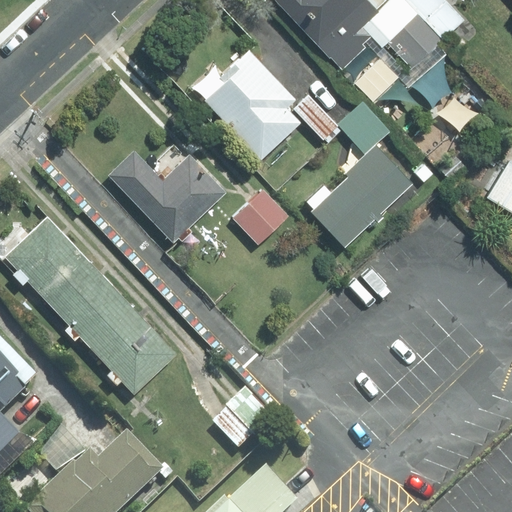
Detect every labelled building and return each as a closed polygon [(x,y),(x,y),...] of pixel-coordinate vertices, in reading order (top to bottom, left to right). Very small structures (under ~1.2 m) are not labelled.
[(385,0),(383,2),(380,0),(274,0),(368,107),(402,77),(431,111),(461,127),(481,109),(451,92),(440,47),(467,23),(446,0),(385,0)] [(292,97),(248,50),(200,95),(258,156),(298,118),(284,105),(292,97)] [(417,121),(393,95),(382,106),(405,132),(417,121)] [(357,148),(301,208),(344,248),(415,173),(350,112),(335,127),(357,148)] [(160,173),(134,145),(109,168),(172,237),(222,191),(185,151),(160,173)] [(511,156),(508,154),(483,195),(511,212),(511,156)] [(284,212),(259,184),(231,207),(257,236),(284,212)] [(46,212),(0,255),(0,259),(129,396),(177,352),(46,212)] [(37,376),(0,340),(0,474),(1,476),(35,441),(3,410),(37,376)] [(274,419),(242,384),(205,418),(237,452),(274,419)] [(117,511),(163,471),(122,424),(36,499),(47,511),(117,511)] [(280,511),(298,496),(269,465),(219,511),(280,511)]
